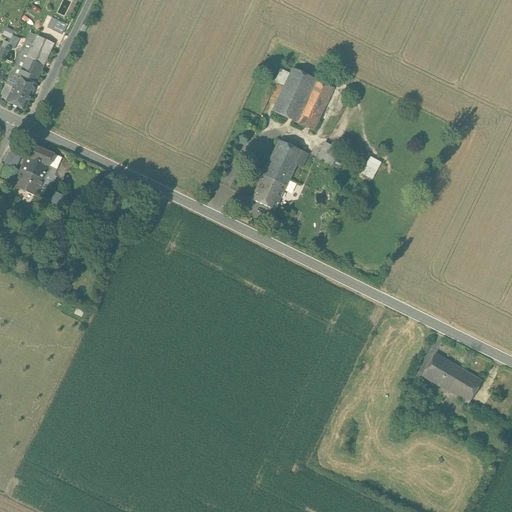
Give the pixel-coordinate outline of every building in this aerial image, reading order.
[(47,28),(64,34),(68,24),(51,17),(47,28)] [(9,29),(5,36),(11,39),(14,32),(9,29)] [(12,41),(24,47),(28,41),(15,34),(12,41)] [(28,41),(24,47),(31,50),(37,37),(31,34),(28,41)] [(54,44),(37,37),(31,50),(47,58),(54,44)] [(4,41),(1,48),(6,50),(9,43),(4,41)] [(24,47),(12,74),(18,77),(31,50),(24,47)] [(14,86),(13,87),(32,95),(37,85),(35,84),(47,58),(31,50),(18,77),(14,86)] [(333,88),(292,69),(290,74),(284,86),(272,112),(313,131),(333,88)] [(284,86),(290,74),(281,70),(275,82),(284,86)] [(18,77),(12,74),(11,76),(12,77),(12,79),(9,85),(14,86),(18,77)] [(32,95),(13,87),(6,102),(24,111),(32,95)] [(308,155),(279,141),(262,175),(287,187),(297,165),(302,168),(308,155)] [(325,142),(316,160),(320,162),(326,152),(331,155),(335,148),(331,146),(325,142)] [(56,158),(30,146),(25,158),(30,160),(24,174),(45,183),(56,158)] [(340,150),(335,148),(331,155),(326,152),(320,162),(331,168),(334,162),(340,150)] [(11,153),(6,164),(16,169),(21,157),(11,153)] [(370,157),(361,174),(372,180),(381,163),(370,157)] [(334,162),(331,168),(338,171),(341,165),(334,162)] [(45,183),(24,174),(16,189),(39,200),(45,183)] [(287,187),(262,175),(251,200),(275,211),(287,187)] [(16,199),(4,194),(0,203),(0,204),(11,209),(16,199)] [(482,381),(435,354),(422,377),(469,404),(482,381)]
